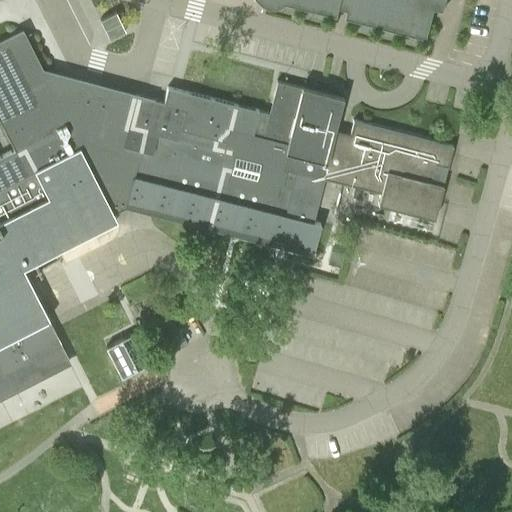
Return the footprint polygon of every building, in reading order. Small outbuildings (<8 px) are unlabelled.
[(263,0),(264,0),(266,2),(269,4),(275,5),(281,4),(287,1),(338,14),(340,6),(348,8),(346,17),(427,37),(434,7),(443,10),(446,0),(263,0)] [(115,11),(99,19),(109,38),(125,30),(115,11)] [(333,129),(341,98),(343,99),(344,97),(276,80),(276,81),(277,82),(269,112),(167,86),(162,103),(136,96),(136,94),(135,94),(135,95),(106,88),(103,99),(48,86),(19,28),(18,29),(20,33),(0,42),(0,387),(64,355),(59,343),(47,319),(49,318),(48,317),(46,318),(19,266),(106,222),(107,224),(116,219),(113,211),(124,206),(125,206),(126,205),(150,211),(150,212),(151,213),(151,211),(179,218),(179,220),(180,220),(180,219),(208,226),(207,227),(208,227),(209,226),(236,233),(236,234),(237,235),(238,233),(265,240),(265,242),(266,242),(266,241),(294,248),(293,249),(312,254),(320,223),(310,220),(322,175),(381,190),(377,203),(434,217),(442,183),(447,165),(452,144),(353,119),(350,134),(333,129)] [(330,250),(326,263),(340,266),(343,253),(330,250)] [(105,346),(121,377),(145,365),(129,334),(105,346)]
